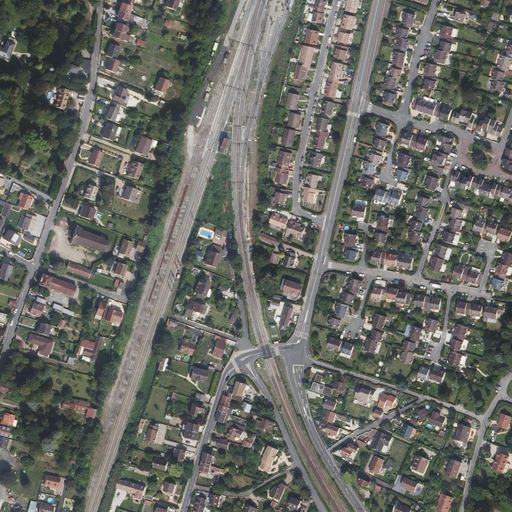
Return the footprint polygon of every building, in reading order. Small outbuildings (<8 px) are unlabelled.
[(174,10),(177,0),(166,0),(164,6),(174,10)] [(324,4),(325,0),(314,0),(314,6),(323,8),(324,4)] [(355,12),(358,0),(347,0),(345,10),(355,12)] [(133,9),(130,8),(131,7),(130,7),(121,3),(118,10),(128,14),(129,11),(132,12),(133,9)] [(322,21),(324,13),(323,12),(323,8),(314,6),(312,14),(311,21),(322,23),(322,21)] [(127,17),(128,14),(118,10),(116,17),(124,20),(126,20),(126,19),(129,20),(129,18),(127,17)] [(411,26),(414,14),(404,12),(400,24),(409,26),(411,26)] [(463,22),(465,15),(457,12),(455,20),(463,22)] [(497,21),(500,14),(494,12),(491,20),(497,21)] [(352,29),(355,16),(344,14),(342,23),(341,23),(340,27),(352,29)] [(125,28),(126,27),(124,27),(125,23),(123,23),(118,21),(117,24),(116,23),(113,30),(123,34),(124,31),(126,32),(127,29),(125,28)] [(406,37),(409,26),(400,24),(398,23),(395,35),(398,35),(406,37)] [(453,28),(453,27),(442,24),(439,37),(442,37),(450,39),(451,36),(453,28)] [(316,44),(319,31),(307,28),(304,42),(316,44)] [(123,34),(113,30),(111,37),(121,41),(123,35),(123,34)] [(348,43),(350,33),(340,31),(339,34),(338,37),(337,36),(334,36),(334,40),(348,43)] [(405,50),(408,38),(406,37),(398,35),(394,48),(405,50)] [(449,52),(452,40),(450,39),(442,37),(439,49),(447,51),(449,52)] [(0,58),(7,61),(13,45),(5,42),(4,42),(1,49),(0,48),(0,58)] [(114,60),(118,48),(109,44),(104,56),(108,58),(114,60)] [(345,59),(348,46),(337,44),(337,48),(335,56),(345,59)] [(310,67),(314,47),(303,45),(299,64),(307,66),(310,67)] [(444,63),(447,51),(439,49),(436,49),(433,61),(444,63)] [(401,65),(404,53),(394,51),(390,63),(401,65)] [(507,70),(511,59),(501,55),(497,67),(505,69),(507,70)] [(117,61),(114,60),(108,58),(104,67),(113,71),(117,61)] [(338,80),(342,63),(333,61),(329,78),(338,80)] [(433,77),(436,65),(425,62),(422,74),(425,75),(433,77)] [(398,77),(401,65),(390,63),(389,70),(387,75),(396,77),(398,77)] [(75,74),(78,67),(69,64),(66,71),(75,74)] [(304,81),(307,66),(299,64),(297,64),(293,78),(304,81)] [(501,81),(505,69),(497,67),(495,66),(491,78),(493,78),(501,81)] [(393,89),(396,77),(387,75),(385,74),(382,86),(384,87),(393,89)] [(432,90),(435,78),(433,77),(425,75),(422,87),(432,90)] [(335,97),(339,80),(338,80),(329,78),(328,82),(327,82),(324,95),(335,97)] [(500,94),(504,82),(501,81),(493,78),(489,90),(500,94)] [(121,103),(127,90),(117,86),(112,98),(121,103)] [(62,110),(67,96),(65,95),(67,91),(57,87),(55,92),(57,93),(52,106),(62,110)] [(392,102),(395,90),(393,89),(384,87),(381,99),(392,102)] [(297,101),(296,100),(297,98),(298,98),(298,94),(289,92),(285,107),(296,110),(297,105),(296,105),(297,101)] [(423,111),(427,100),(415,97),(412,107),(423,111)] [(331,115),(334,102),(324,100),(321,113),(331,115)] [(436,115),(439,104),(427,100),(423,111),(436,115)] [(112,121),(119,105),(111,102),(109,105),(103,118),(112,121)] [(448,119),(451,108),(439,104),(436,115),(448,119)] [(464,121),(467,110),(462,109),(461,112),(454,110),(451,120),(458,122),(458,121),(458,119),(464,121)] [(474,128),(477,118),(471,116),(472,112),(467,110),(464,121),(469,123),(468,124),(468,125),(474,128)] [(298,126),(300,114),(291,112),(288,124),(298,126)] [(487,129),(490,118),(485,116),(484,120),(477,118),(474,128),(481,130),(481,128),(482,127),(487,129)] [(326,131),(328,119),(319,117),(316,129),(326,131)] [(500,136),(503,126),(494,124),(496,119),(490,118),(487,129),(492,130),(491,133),(500,136)] [(385,136),(388,124),(378,121),(374,133),(376,134),(385,136)] [(113,134),(116,126),(106,122),(101,136),(111,140),(113,134)] [(291,146),(295,129),(284,127),(281,144),(291,146)] [(413,146),(416,135),(404,132),(401,142),(413,146)] [(323,148),(326,136),(316,134),(313,146),(323,148)] [(383,149),(387,137),(385,136),(376,134),(372,146),(383,149)] [(425,149),(428,139),(416,135),(413,146),(425,149)] [(451,151),(453,144),(452,144),(450,143),(451,138),(441,135),(439,140),(443,141),(441,148),(451,151)] [(145,157),(151,141),(141,137),(135,153),(145,157)] [(226,155),(230,141),(222,139),(219,153),(226,155)] [(378,164),(382,152),(372,148),(368,161),(376,163),(378,164)] [(449,158),(451,151),(441,148),(439,155),(435,153),(433,159),(444,162),(446,157),(448,158),(449,158)] [(98,168),(103,154),(93,150),(88,164),(98,168)] [(286,165),(287,159),(289,160),(291,153),(280,150),(277,162),(279,163),(278,167),(285,168),(286,165)] [(322,157),(323,153),(312,151),(311,155),(310,155),(309,158),(311,158),(310,162),(309,161),(308,165),(319,167),(321,157),(322,157)] [(407,168),(411,155),(401,152),(397,164),(399,165),(407,168)] [(0,162),(6,166),(10,156),(3,153),(0,159),(0,162)] [(511,164),(511,156),(504,154),(502,161),(504,162),(505,162),(503,167),(511,169),(511,164)] [(443,174),(446,168),(445,168),(442,167),(444,162),(433,159),(432,163),(436,165),(433,171),(443,174)] [(372,175),(376,163),(368,161),(366,160),(362,172),(364,173),(372,175)] [(137,180),(142,165),(133,161),(127,176),(137,180)] [(406,180),(410,168),(407,168),(399,165),(395,177),(406,180)] [(285,183),(287,173),(286,172),(287,169),(285,168),(278,167),(276,166),(275,170),(276,171),(275,176),(274,181),(285,183)] [(461,188),(465,176),(460,175),(460,174),(461,172),(454,170),(451,180),(457,182),(456,186),(461,188)] [(315,188),(317,180),(318,175),(308,172),(308,175),(306,182),(308,182),(307,186),(315,188)] [(370,188),(374,176),(372,175),(364,173),(360,185),(370,188)] [(437,190),(440,178),(430,175),(426,186),(437,190)] [(475,188),(478,178),(471,176),(470,178),(465,176),(461,188),(467,189),(468,185),(475,188)] [(485,195),(488,184),(483,182),(484,181),(484,180),(478,178),(475,188),(481,190),(480,194),(485,195)] [(497,195),(501,185),(494,183),(494,184),(493,186),(488,184),(485,195),(490,197),(491,193),(497,195)] [(92,200),(97,188),(88,184),(83,197),(92,200)] [(511,191),(511,190),(511,188),(501,185),(497,195),(497,196),(509,199),(511,191)] [(132,202),(136,190),(127,186),(122,198),(132,202)] [(312,202),(314,190),(318,191),(319,189),(315,188),(307,186),(304,186),(303,191),(304,191),(304,194),(302,200),(312,202)] [(285,198),(286,193),(285,193),(286,189),(277,187),(274,201),(284,203),(285,198)] [(387,199),(390,191),(377,187),(374,197),(386,201),(387,199)] [(399,203),(403,192),(391,188),(390,191),(387,199),(399,203)] [(224,202),(223,192),(215,192),(215,202),(224,202)] [(26,211),(31,197),(21,193),(16,207),(26,211)] [(429,208),(432,196),(422,193),(418,204),(420,205),(429,208)] [(364,216),(366,206),(353,204),(351,214),(364,216)] [(462,219),(465,207),(455,204),(451,216),(454,216),(462,219)] [(90,220),(94,209),(83,205),(79,215),(90,220)] [(427,221),(431,209),(429,208),(420,205),(417,217),(425,220),(427,221)] [(279,216),(272,213),(268,222),(284,228),(286,221),(287,219),(279,216)] [(31,232),(36,217),(26,214),(21,229),(31,232)] [(388,230),(390,217),(379,216),(377,228),(388,230)] [(421,232),(425,220),(417,217),(414,216),(410,228),(413,229),(421,232)] [(460,231),(464,220),(462,219),(454,216),(450,228),(458,231),(460,231)] [(486,231),(488,223),(477,219),(474,229),(485,233),(486,231)] [(301,237),(305,227),(299,225),(299,226),(296,225),(297,223),(290,220),(289,222),(287,229),(284,235),(287,236),(289,233),(301,237)] [(500,227),(501,224),(489,220),(488,223),(486,231),(497,235),(500,227)] [(99,237),(96,236),(96,235),(95,234),(95,235),(92,234),(92,233),(91,233),(91,234),(88,233),(89,232),(88,232),(87,232),(84,231),(85,231),(84,230),(83,231),(80,230),(81,228),(76,226),(77,225),(76,225),(73,231),(71,237),(70,240),(76,243),(79,244),(79,245),(80,245),(80,244),(83,245),(82,246),(83,247),(84,246),(87,247),(86,248),(87,248),(88,247),(91,248),(90,249),(91,250),(91,248),(95,250),(94,251),(95,251),(96,250),(99,251),(99,250),(105,252),(107,251),(109,244),(108,241),(103,239),(104,238),(100,237),(100,236),(99,236),(99,237)] [(224,236),(225,229),(215,227),(214,235),(224,236)] [(454,243),(458,231),(450,228),(447,227),(444,240),(454,243)] [(509,241),(511,231),(511,230),(500,227),(497,235),(497,237),(509,241)] [(386,242),(388,230),(377,228),(375,241),(386,242)] [(419,244),(423,232),(421,232),(413,229),(409,241),(419,244)] [(14,242),(18,237),(12,233),(7,231),(2,239),(12,245),(14,242)] [(280,240),(261,233),(260,236),(259,238),(278,245),(280,240)] [(355,246),(357,234),(346,233),(344,245),(346,245),(355,246)] [(128,257),(134,243),(125,240),(120,254),(128,257)] [(144,253),(146,244),(139,241),(136,250),(144,253)] [(446,259),(449,248),(439,244),(435,256),(446,259)] [(355,259),(357,247),(355,246),(346,245),(344,257),(355,259)] [(214,267),(219,254),(209,250),(204,264),(214,267)] [(292,267),(294,257),(293,256),(294,253),(287,251),(286,254),(285,254),(282,265),(292,267)] [(384,263),(386,252),(373,251),(371,261),(384,263)] [(511,266),(511,263),(511,253),(505,251),(501,262),(509,265),(511,266)] [(277,264),(279,255),(271,252),(268,261),(277,264)] [(396,264),(398,254),(386,252),(384,263),(396,265),(396,264)] [(411,267),(413,257),(401,255),(401,252),(398,252),(398,254),(396,264),(399,265),(411,267)] [(442,272),(446,259),(435,256),(431,268),(442,272)] [(90,271),(68,263),(68,262),(67,262),(66,264),(64,270),(66,270),(66,269),(87,277),(90,271)] [(505,277),(509,265),(501,262),(499,262),(495,273),(505,277)] [(0,273),(7,276),(11,266),(3,263),(0,270),(0,273)] [(124,277),(128,266),(119,263),(115,274),(124,277)] [(466,279),(469,269),(457,265),(454,275),(466,279)] [(482,284),(485,274),(481,272),(469,269),(466,279),(482,284)] [(501,289),(505,277),(495,273),(491,286),(501,289)] [(72,297),(75,286),(41,274),(37,285),(45,288),(46,287),(72,297)] [(358,292),(362,280),(351,277),(347,289),(355,291),(358,292)] [(207,289),(210,283),(199,278),(193,292),(196,294),(195,297),(203,300),(204,296),(207,289)] [(296,299),(300,284),(291,281),(290,285),(288,284),(287,288),(289,288),(287,297),(296,299)] [(398,291),(398,288),(386,286),(385,289),(384,297),(396,299),(398,291)] [(384,297),(385,289),(373,287),(371,297),(384,299),(384,297)] [(351,303),(355,291),(347,289),(345,288),(341,300),(351,303)] [(408,304),(410,293),(398,291),(396,299),(396,302),(408,304)] [(426,307),(428,296),(416,294),(414,305),(426,307)] [(42,305),(44,300),(35,296),(33,301),(41,304),(42,305)] [(439,309),(441,298),(428,296),(426,307),(439,309)] [(36,316),(41,304),(33,301),(31,301),(26,312),(36,316)] [(469,314),(471,303),(458,301),(457,312),(469,314)] [(100,316),(104,304),(99,302),(94,314),(100,316)] [(203,314),(206,306),(194,302),(191,310),(203,314)] [(344,318),(348,306),(338,302),(334,314),(342,317),(344,318)] [(63,307),(53,303),(51,308),(60,312),(62,309),(63,307)] [(481,316),(483,306),(471,303),(469,314),(481,316)] [(497,319),(499,308),(486,306),(485,317),(497,319)] [(75,314),(62,309),(60,312),(73,317),(75,314)] [(114,312),(115,311),(114,311),(108,309),(104,321),(110,323),(111,320),(112,320),(112,318),(110,317),(112,312),(114,312)] [(285,325),(289,311),(284,310),(282,314),(280,313),(278,318),(281,319),(280,324),(285,325)] [(118,322),(121,313),(118,312),(115,311),(114,312),(112,312),(110,317),(112,318),(112,320),(118,322)] [(338,329),(342,317),(334,314),(332,313),(328,325),(338,329)] [(382,329),(386,317),(376,313),(372,326),(374,326),(382,329)] [(436,333),(440,321),(429,318),(425,330),(436,333)] [(45,335),(49,324),(38,321),(37,325),(39,326),(36,332),(45,335)] [(465,339),(469,327),(458,324),(454,335),(465,339)] [(381,342),(385,330),(382,329),(374,326),(370,338),(378,341),(381,342)] [(419,341),(423,329),(413,326),(409,337),(417,340),(419,341)] [(52,341),(29,334),(27,341),(39,345),(36,354),(47,357),(52,341)] [(97,352),(102,337),(96,335),(93,343),(91,350),(97,352)] [(461,351),(465,339),(454,335),(451,347),(461,351)] [(339,351),(342,341),(330,337),(327,347),(339,351)] [(374,353),(378,341),(370,338),(368,337),(364,349),(374,353)] [(413,352),(417,340),(409,337),(407,337),(403,349),(405,349),(413,352)] [(91,350),(93,343),(80,339),(78,346),(91,350)] [(222,350),(225,342),(217,339),(215,347),(222,350)] [(191,354),(194,343),(181,340),(178,350),(191,354)] [(350,355),(354,345),(342,341),(339,351),(350,355)] [(412,365),(416,353),(413,352),(405,349),(401,361),(412,365)] [(93,359),(95,353),(86,350),(84,356),(93,359)] [(459,367),(463,355),(453,351),(449,363),(459,367)] [(203,382),(206,371),(192,367),(189,378),(203,382)] [(431,379),(433,371),(421,367),(418,377),(430,381),(431,379)] [(443,383),(446,372),(434,368),(433,371),(431,379),(443,383)] [(242,396),(246,384),(237,381),(233,393),(232,394),(243,397),(242,396)] [(342,390),(344,384),(335,381),(333,387),(342,390)] [(372,399),(375,391),(367,388),(366,389),(358,386),(356,391),(359,392),(357,397),(367,401),(368,398),(372,399)] [(230,407),(228,407),(230,400),(242,404),(242,401),(241,401),(231,397),(232,394),(233,393),(229,392),(227,396),(223,395),(218,409),(226,412),(228,413),(230,407)] [(203,402),(204,396),(195,393),(193,399),(196,400),(203,402)] [(392,406),(396,397),(389,394),(389,395),(383,393),(378,404),(384,407),(385,404),(387,405),(388,404),(392,406)] [(331,410),(334,402),(323,398),(321,406),(331,410)] [(200,411),(202,405),(201,405),(203,402),(196,400),(195,403),(192,402),(188,413),(194,415),(195,412),(196,413),(197,410),(200,411)] [(94,409),(80,406),(69,404),(68,408),(75,410),(80,412),(81,408),(86,410),(85,413),(85,415),(92,417),(94,409)] [(427,414),(424,408),(417,412),(420,419),(426,416),(426,417),(430,418),(429,422),(441,426),(444,419),(440,418),(441,414),(433,411),(431,416),(427,414)] [(223,423),(226,412),(218,409),(215,421),(223,423)] [(506,427),(510,415),(500,411),(496,424),(506,427)] [(12,420),(13,416),(3,413),(0,422),(0,423),(10,427),(10,426),(12,420)] [(269,431),(272,424),(274,425),(275,422),(263,418),(262,421),(258,419),(255,425),(269,431)] [(195,432),(197,425),(186,422),(186,424),(184,429),(195,432)] [(408,439),(413,427),(404,423),(399,435),(408,439)] [(0,435),(7,437),(9,429),(0,425),(0,435)] [(467,443),(471,428),(459,425),(455,440),(467,443)] [(160,428),(151,426),(146,442),(156,444),(160,428)] [(238,438),(242,432),(231,428),(226,436),(233,440),(233,439),(235,437),(238,438)] [(193,440),(195,432),(184,429),(182,437),(193,440)] [(387,446),(391,436),(377,430),(370,446),(380,450),(382,444),(387,446)] [(224,448),(226,441),(215,438),(213,445),(224,448)] [(356,444),(364,449),(367,444),(358,440),(356,444)] [(356,454),(359,447),(349,443),(347,448),(346,447),(342,455),(350,458),(352,452),(356,454)] [(186,451),(177,449),(174,463),(184,464),(186,451)] [(205,453),(201,465),(209,467),(210,466),(213,455),(212,455),(212,453),(208,451),(207,454),(205,453)] [(275,461),(277,456),(275,456),(276,454),(266,451),(262,461),(263,462),(260,469),(268,472),(271,465),(272,465),(273,460),(275,461)] [(502,472),(508,456),(498,452),(497,456),(498,457),(496,464),(494,463),(492,468),(502,472)] [(423,473),(427,464),(428,460),(418,455),(412,468),(423,473)] [(385,460),(376,456),(370,470),(379,474),(385,460)] [(78,461),(70,458),(68,462),(73,464),(72,468),(76,469),(78,461)] [(166,470),(168,461),(156,458),(154,467),(166,470)] [(387,458),(383,467),(390,470),(394,460),(387,458)] [(456,479),(461,463),(450,459),(445,475),(456,479)] [(423,477),(429,465),(427,464),(423,473),(412,468),(411,471),(423,477)] [(207,473),(209,467),(201,465),(199,471),(207,473)] [(58,478),(45,475),(44,484),(47,485),(57,487),(56,488),(56,491),(59,492),(61,483),(57,482),(58,478)] [(374,483),(360,477),(358,482),(372,488),(374,483)] [(419,484),(405,478),(402,486),(416,493),(419,484)] [(143,496),(145,487),(124,481),(122,490),(134,494),(133,498),(141,500),(142,496),(143,496)] [(172,493),(175,484),(166,481),(163,490),(172,493)] [(279,500),(285,487),(286,485),(281,483),(280,484),(278,487),(276,486),(272,488),(269,495),(279,500)] [(217,504),(218,500),(215,499),(217,496),(212,494),(208,505),(213,506),(214,503),(217,504)] [(447,511),(452,498),(443,494),(441,499),(440,499),(439,502),(437,508),(438,509),(436,511),(448,511),(447,511)] [(201,511),(204,506),(202,505),(205,498),(198,496),(194,507),(192,511),(201,511)] [(296,511),(300,501),(291,497),(287,508),(296,511)] [(409,511),(411,509),(398,503),(394,511),(409,511)]
